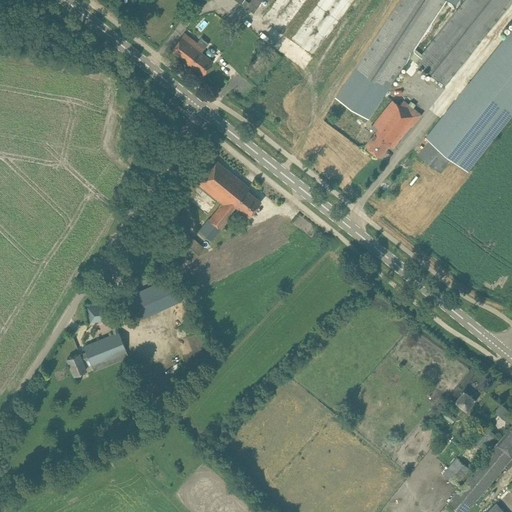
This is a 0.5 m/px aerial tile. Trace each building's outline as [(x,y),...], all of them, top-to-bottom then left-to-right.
[(264,3),(261,1),(261,0),(235,0),(253,12),(257,6),(260,8),(264,3)] [(282,0),(280,4),(337,50),(376,0),(282,0)] [(400,0),(336,98),(368,119),(409,57),(415,61),(411,66),(417,70),(420,65),(445,85),(511,0),(466,0),(422,55),(414,49),(445,0),(449,0),(457,5),(459,0),(400,0)] [(470,57),(476,63),(503,29),(497,23),(470,57)] [(511,29),(437,123),(426,137),(429,140),(451,158),(468,171),(511,115),(511,29)] [(177,42),(171,50),(202,74),(212,61),(201,52),(208,44),(201,38),(197,43),(184,33),(177,42)] [(259,39),(256,42),(256,46),(259,49),(264,43),(259,39)] [(377,131),(366,145),(380,156),(389,144),(393,147),(410,125),(412,126),(421,114),(413,108),(416,105),(411,101),(409,104),(404,100),(400,105),(393,100),(372,127),(377,131)] [(127,159),(134,164),(141,152),(134,148),(127,159)] [(223,203),(209,219),(220,228),(232,213),(230,212),(235,205),(248,216),(260,201),(247,190),(249,188),(216,161),(211,167),(209,166),(197,181),(223,203)] [(167,203),(148,225),(191,261),(202,248),(177,227),(184,218),(167,203)] [(221,229),(220,228),(209,219),(208,219),(199,230),(211,241),(221,229)] [(259,238),(252,233),(244,243),(251,248),(259,238)] [(170,276),(152,284),(163,308),(178,301),(181,300),(178,292),(170,276)] [(107,303),(86,305),(88,322),(109,319),(108,311),(107,308),(107,303)] [(145,315),(146,332),(177,330),(176,314),(145,315)] [(126,350),(122,341),(119,332),(83,346),(86,352),(80,355),(79,353),(67,358),(73,375),(86,369),(83,361),(88,359),(91,364),(126,350)] [(464,391),(456,402),(458,404),(467,411),(476,399),(475,398),(465,390),(464,391)] [(501,404),(495,411),(509,423),(510,421),(511,423),(511,425),(448,503),(458,511),(465,511),(505,465),(510,469),(511,465),(511,458),(511,456),(511,412),(504,406),(501,404)] [(484,424),(472,439),(486,450),(498,436),(484,424)] [(456,457),(443,474),(457,485),(470,469),(456,457)] [(503,511),(496,503),(486,511),(503,511)]
